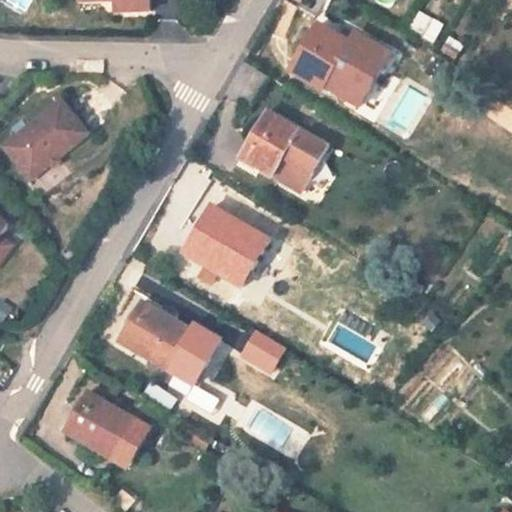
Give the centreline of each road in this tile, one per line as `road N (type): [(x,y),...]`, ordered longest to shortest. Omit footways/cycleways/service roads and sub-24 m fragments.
road 1 (unclassified): [(0,440),(214,81)]
road 2 (residential): [(0,50),(158,56),(214,81)]
